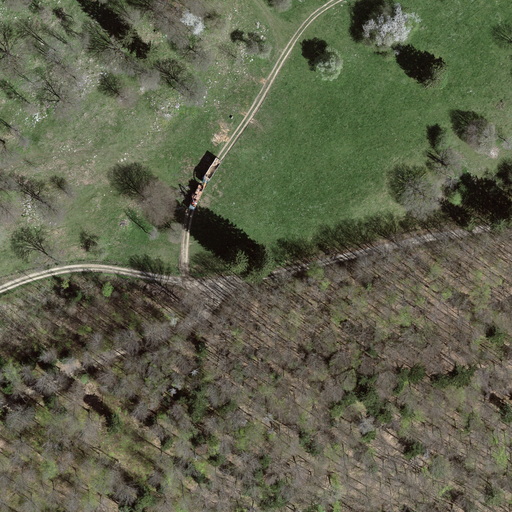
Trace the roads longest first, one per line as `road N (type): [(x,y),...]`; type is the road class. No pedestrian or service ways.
road 1 (track): [(0,406),(209,315),(216,301),(192,283),(188,243),(198,199),(324,12),(349,0)]
road 2 (track): [(511,224),(231,284),(103,267),(0,290)]
